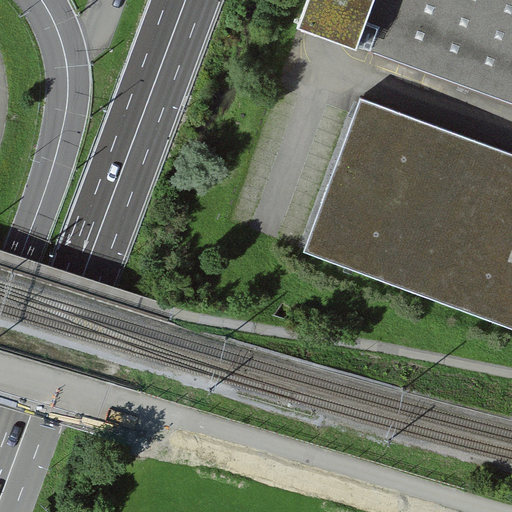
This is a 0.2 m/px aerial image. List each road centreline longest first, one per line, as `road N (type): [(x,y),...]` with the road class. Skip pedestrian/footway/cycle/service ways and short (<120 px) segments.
road 1 (primary): [(186,0),(0,500)]
road 2 (residential): [(136,407),(499,511)]
road 3 (tertiary): [(42,0),(63,44),(66,112),(0,315)]
road 4 (residential): [(136,407),(0,369)]
